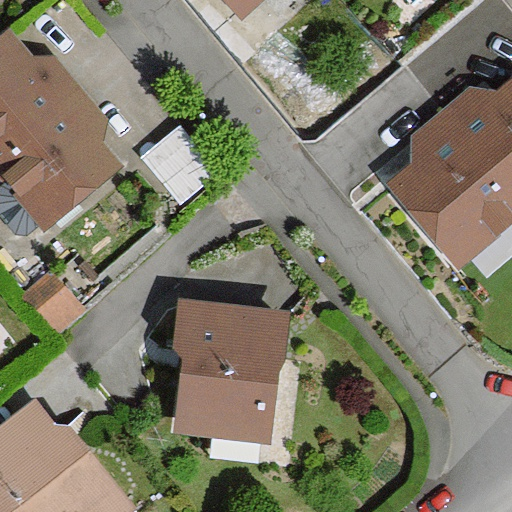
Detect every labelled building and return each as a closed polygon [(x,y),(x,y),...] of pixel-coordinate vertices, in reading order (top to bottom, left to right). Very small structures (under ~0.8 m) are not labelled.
[(0,46),(0,156),(83,83),(55,53),(39,67),(31,59),(10,37),(0,46)] [(394,181),(458,255),(511,211),(511,78),(498,91),(470,90),(417,134),(416,162),(394,181)] [(83,83),(0,156),(0,168),(12,181),(0,191),(0,215),(18,235),(31,235),(116,163),(94,137),(87,129),(108,111),(83,83)] [(164,145),(147,160),(184,201),(220,170),(183,128),(164,145)] [(48,275),(26,296),(53,325),(76,304),(48,275)] [(264,439),(278,313),(192,303),(178,429),(264,439)] [(78,511),(79,511),(112,485),(73,436),(58,434),(36,405),(0,433),(0,511),(78,511)]
